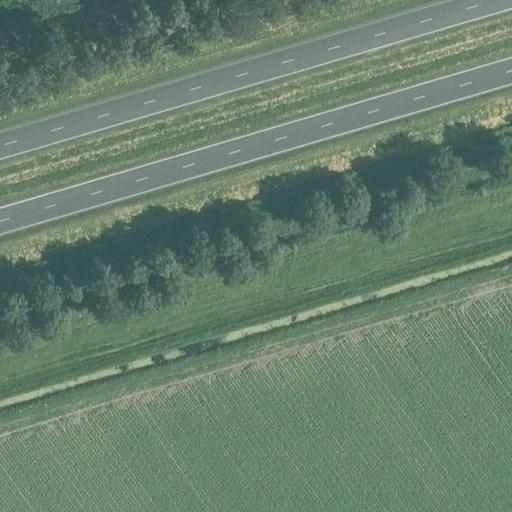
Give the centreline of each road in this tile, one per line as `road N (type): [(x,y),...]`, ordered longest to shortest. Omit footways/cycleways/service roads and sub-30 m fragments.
road 1 (trunk): [(0,223),(511,73)]
road 2 (trunk): [(484,0),(0,141)]
